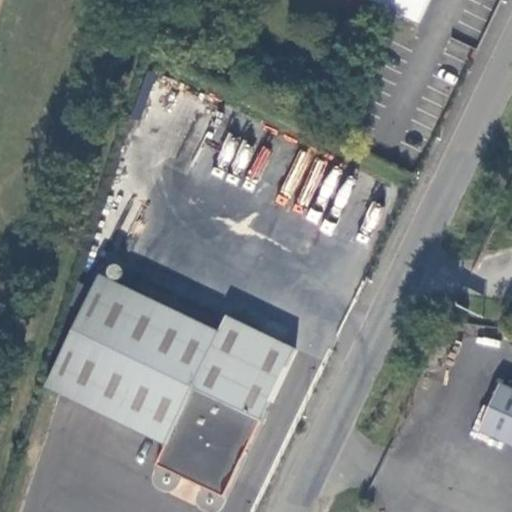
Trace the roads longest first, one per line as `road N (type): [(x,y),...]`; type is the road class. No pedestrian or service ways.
road 1 (unclassified): [(511,31),(297,511)]
road 2 (track): [(135,0),(0,457)]
road 3 (unknown): [(457,0),(385,155)]
